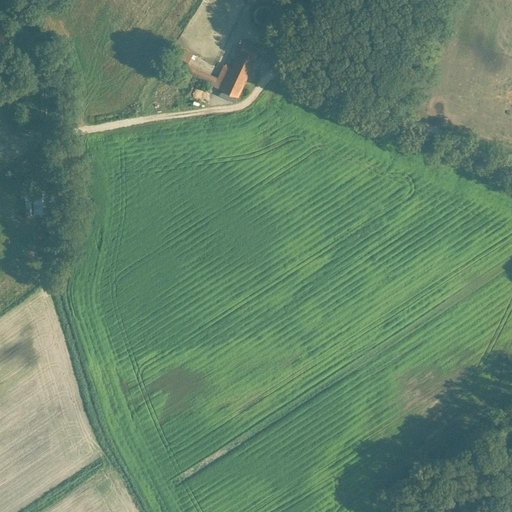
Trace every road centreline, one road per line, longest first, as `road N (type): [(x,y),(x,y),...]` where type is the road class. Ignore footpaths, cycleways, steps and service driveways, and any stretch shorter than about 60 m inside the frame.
road 1 (track): [(385,109),(277,60),(255,90),(227,103),(67,129)]
road 2 (track): [(431,0),(385,109),(511,165)]
